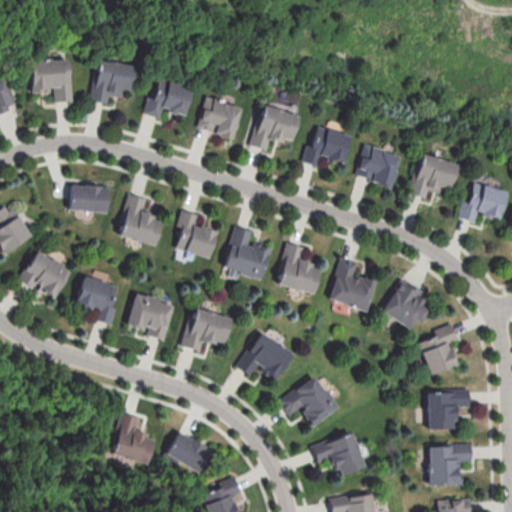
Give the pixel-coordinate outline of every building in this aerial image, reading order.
[(65,57),(66,70),(68,70),(70,100),(52,101),(51,87),(47,87),(47,91),(28,92),(27,59),(65,57)] [(96,58),(133,64),(129,90),(120,88),(119,95),(106,93),(105,102),(87,99),(90,76),(93,77),(96,58)] [(157,77),(189,87),(181,113),(174,111),(173,113),(164,111),(165,107),(160,106),(157,117),(141,112),(146,96),(150,98),(157,77)] [(0,111),(8,109),(6,105),(13,102),(5,83),(2,85),(0,79),(0,111)] [(204,95),(224,101),(223,102),(239,107),(230,139),(216,135),(216,133),(212,132),(213,131),(195,126),(204,95)] [(261,105),(296,116),(288,140),(280,138),(279,141),(267,137),(264,149),(246,143),(255,115),(257,116),(261,105)] [(315,126),(348,136),(340,162),(332,160),(331,162),(322,160),(323,156),(319,155),(315,166),(299,161),(304,145),(309,147),(315,126)] [(362,144),(381,150),(381,152),(396,157),(387,188),(373,184),(374,182),(352,175),(362,144)] [(419,154),(454,165),(446,189),(438,187),(437,190),(425,187),(422,198),(404,193),(413,165),(415,165),(419,154)] [(471,182),(503,192),(495,218),(488,215),(487,218),(478,215),(479,212),(475,210),(471,222),(455,217),(460,201),(464,202),(471,182)] [(68,183),(66,208),(103,211),(105,187),(98,186),(98,185),(81,184),(68,183)] [(126,192),(114,232),(129,237),(129,239),(151,245),(160,214),(144,209),(143,213),(138,211),(142,197),(126,192)] [(0,206),(2,205),(5,210),(11,206),(28,235),(0,252),(0,206)] [(179,208),(174,225),(179,226),(172,247),(206,257),(214,229),(207,226),(207,225),(198,222),(197,225),(192,224),(195,213),(179,208)] [(232,225),(220,265),(236,269),(235,271),(257,278),(266,247),(250,242),(249,245),(244,244),(248,230),(232,225)] [(284,242),(271,281),(287,286),(286,288),(308,295),(318,263),(301,258),(300,262),(295,261),(300,247),(284,242)] [(35,249),(67,271),(50,297),(41,291),(42,289),(32,282),(29,287),(15,277),(24,263),(25,264),(35,249)] [(337,258),(325,298),(341,303),(340,304),(362,311),(371,280),(355,275),(354,278),(349,277),(353,263),(337,258)] [(82,275),(113,285),(107,305),(113,307),(108,324),(92,319),(95,308),(73,301),(82,275)] [(399,277),(378,310),(407,328),(413,319),(418,322),(426,308),(420,304),(423,299),(418,296),(421,290),(399,277)] [(133,292),(154,298),(154,300),(170,305),(160,339),(144,334),(146,326),(142,325),(141,329),(123,324),(133,292)] [(194,307),(228,317),(220,342),(213,340),(212,343),(199,339),(196,349),(178,344),(186,318),(190,319),(194,307)] [(432,329),(449,322),(456,338),(445,343),(446,347),(450,346),(453,355),(451,356),(454,364),(428,374),(416,342),(434,335),(432,329)] [(258,332),(290,353),(272,379),(264,374),(264,375),(256,369),(258,366),(255,364),(247,376),(232,365),(247,343),(250,344),(258,332)] [(310,375),(321,389),(324,389),(329,396),(329,399),(334,406),(309,425),(302,416),(303,415),(299,410),(301,409),(298,405),(286,414),(275,400),(296,384),(297,385),(310,375)] [(465,388),(445,389),(445,391),(423,392),(424,429),(450,428),(449,420),(453,420),(453,407),(465,407),(465,388)] [(118,410),(108,440),(111,441),(108,452),(142,463),(149,439),(142,437),(143,434),(138,432),(139,430),(132,428),(136,416),(118,410)] [(307,444),(336,432),(337,435),(348,431),(362,465),(339,475),(336,467),(332,469),(330,464),(328,465),(326,458),(315,462),(307,444)] [(162,457),(197,472),(208,447),(173,432),(162,457)] [(467,443),(448,444),(448,446),(426,447),(427,483),(452,483),(452,475),(456,475),(455,462),(468,462),(467,443)] [(234,511),(229,495),(236,493),(231,476),(215,481),(217,487),(199,493),(205,511),(234,511)] [(328,511),(326,497),(357,492),(358,495),(370,493),(373,511),(328,511)] [(436,511),(467,511),(467,498),(436,499),(436,511)]
